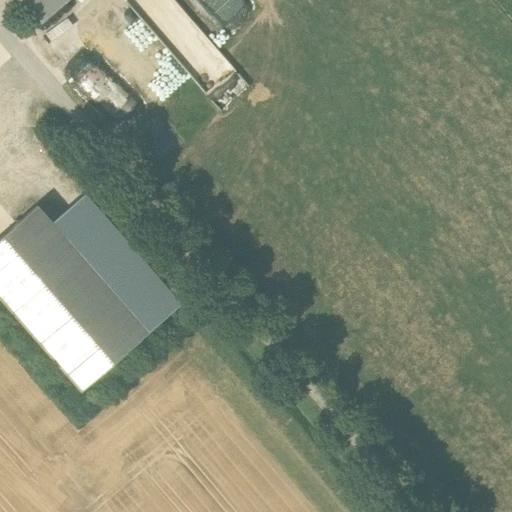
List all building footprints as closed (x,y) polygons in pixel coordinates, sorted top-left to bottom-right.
[(27,0),(49,23),(73,0),(27,0)] [(70,22),(52,42),(91,76),(109,56),(70,22)] [(144,133),(164,114),(150,99),(130,118),(144,133)] [(5,110),(7,127),(18,126),(15,109),(5,110)] [(53,223),(38,205),(0,237),(0,293),(83,389),(182,304),(87,194),(53,223)] [(0,236),(17,223),(0,201),(0,236)]
